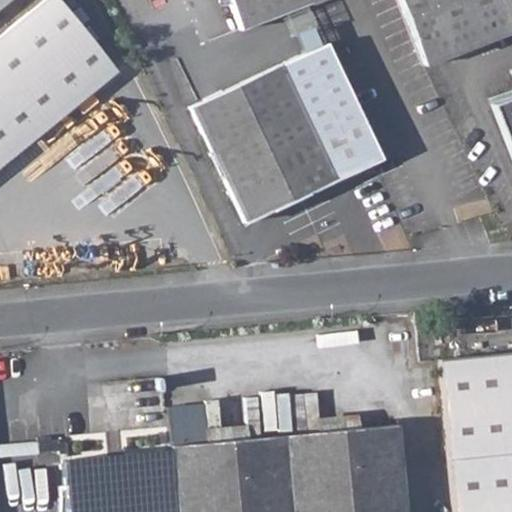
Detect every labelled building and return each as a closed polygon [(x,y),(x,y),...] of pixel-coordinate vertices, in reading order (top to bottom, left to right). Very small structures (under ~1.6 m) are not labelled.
[(57,0),(42,0),(0,34),(0,162),(114,70),(57,0)] [(225,0),(237,29),(313,0),(225,0)] [(511,0),(396,0),(421,64),(511,28),(511,0)] [(323,42),(188,106),(242,221),(377,158),(323,42)] [(511,71),(510,72),(511,76),(511,94),(489,103),(511,161),(511,71)] [(511,511),(511,352),(437,359),(451,511),(511,511)] [(403,511),(395,423),(168,444),(174,511),(403,511)] [(66,511),(171,511),(166,450),(61,460),(66,511)]
